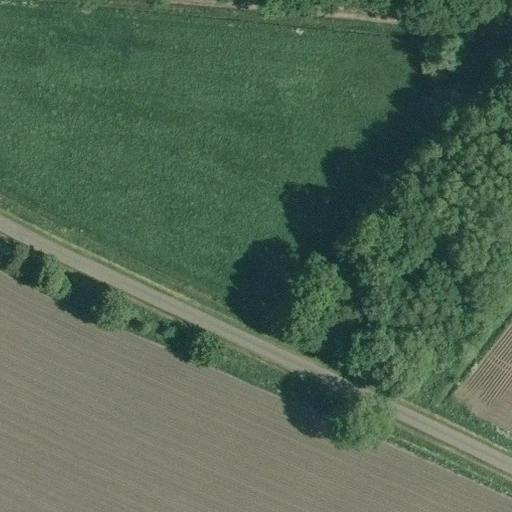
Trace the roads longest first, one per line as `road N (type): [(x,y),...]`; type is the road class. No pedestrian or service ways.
road 1 (unclassified): [(511,466),(0,224)]
road 2 (track): [(511,30),(220,0)]
